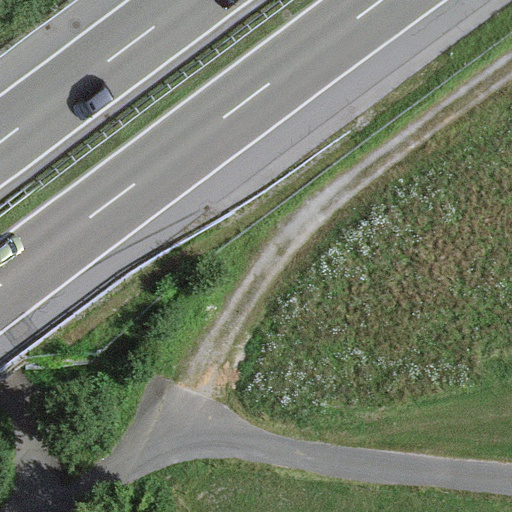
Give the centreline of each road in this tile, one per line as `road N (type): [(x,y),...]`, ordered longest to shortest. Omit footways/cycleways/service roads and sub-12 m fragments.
road 1 (track): [(511,69),(299,225),(235,311),(175,427)]
road 2 (track): [(511,477),(303,453),(175,427),(46,511)]
road 3 (motorway): [(0,290),(387,0)]
road 4 (motorway): [(187,0),(0,139)]
road 5 (track): [(41,511),(30,420),(0,363)]
